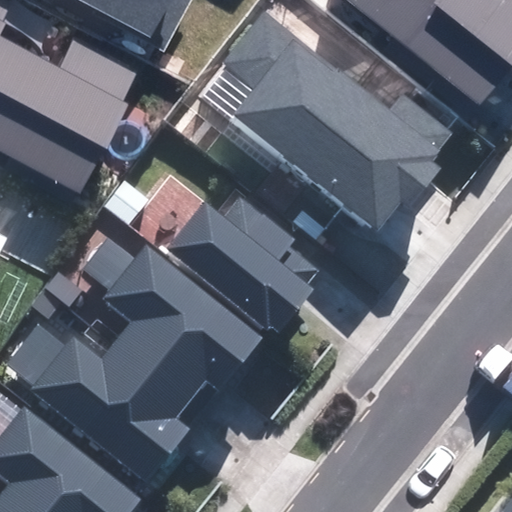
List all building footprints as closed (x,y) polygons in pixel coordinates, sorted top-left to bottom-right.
[(0,23),(12,0),(0,0),(0,149),(79,191),(145,66),(78,31),(59,69),(0,38),(0,23)] [(82,0),(167,44),(189,0),(82,0)] [(511,0),(354,0),(479,101),(511,60),(511,0)] [(389,110),(266,11),(225,61),(258,88),(237,114),(378,229),(402,200),(410,206),(438,172),(430,165),(453,137),(401,95),(389,110)] [(297,239),(244,196),(224,220),(205,205),(168,250),(275,337),(326,275),(290,246),(297,239)] [(262,340),(147,247),(137,259),(110,237),(86,266),(113,288),(105,299),(132,321),(101,358),(74,336),(64,348),(36,325),(3,365),(147,481),(189,429),(174,417),(207,377),(222,389),(262,340)] [(132,511),(140,503),(25,409),(0,439),(0,474),(11,484),(0,497),(0,511),(132,511)]
